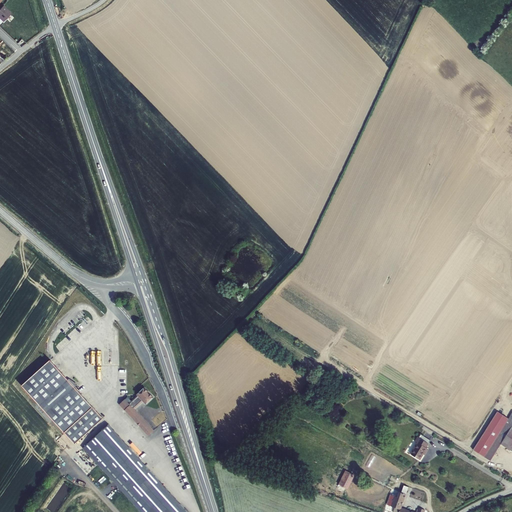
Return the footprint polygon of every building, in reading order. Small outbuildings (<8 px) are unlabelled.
[(12,13),(3,6),(0,9),(0,17),(5,21),(12,13)] [(75,444),(103,419),(70,382),(51,360),(23,385),(75,444)] [(153,397),(145,388),(138,395),(139,396),(130,405),(129,404),(124,408),(148,435),(154,430),(134,408),(143,400),(146,404),(153,397)] [(129,404),(130,405),(139,396),(138,395),(129,404)] [(511,419),(510,417),(495,440),(501,444),(511,450),(511,419)] [(142,511),(188,511),(109,425),(84,448),(142,511)] [(411,454),(420,460),(427,448),(426,447),(428,443),(418,437),(416,441),(418,443),(411,454)] [(491,461),(501,444),(495,440),(485,457),(491,461)] [(344,487),(351,473),(346,471),(339,485),(344,487)] [(353,474),(351,473),(344,487),(346,488),(353,474)] [(400,492),(399,495),(405,498),(409,487),(404,485),(402,492),(400,492)] [(389,506),(395,507),(401,509),(401,508),(405,498),(399,495),(398,497),(392,495),(390,499),(391,500),(389,506)]
